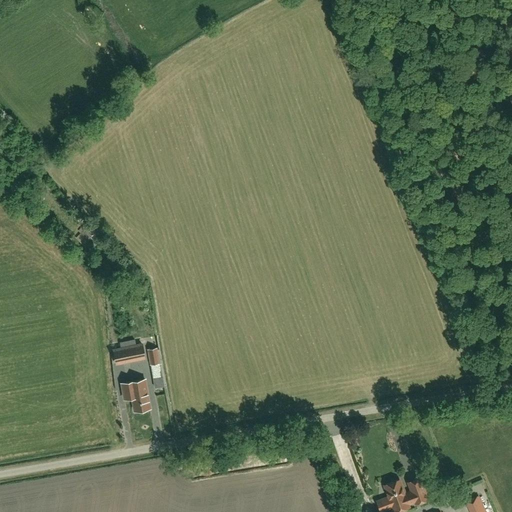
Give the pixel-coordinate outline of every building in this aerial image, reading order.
[(84,245),(95,234),(88,227),(77,239),(84,245)] [(142,344),(114,350),(117,364),(145,358),(142,344)] [(149,350),(151,364),(153,378),(162,376),(156,348),(149,350)] [(125,399),(132,398),(135,411),(150,408),(145,380),(122,383),(125,399)] [(203,466),(194,468),(196,477),(205,475),(203,466)] [(427,486),(424,487),(420,476),(407,481),(410,491),(405,493),(403,487),(402,487),(399,480),(384,485),(393,511),(394,511),(409,507),(408,504),(414,502),(415,503),(428,499),(428,498),(431,496),(432,494),(429,487),(427,486)] [(444,486),(448,496),(455,493),(451,483),(444,486)] [(485,511),(478,496),(464,503),(466,506),(469,505),(472,511),(485,511)]
